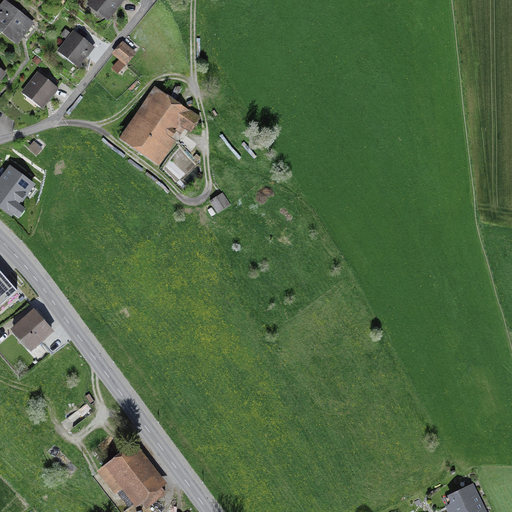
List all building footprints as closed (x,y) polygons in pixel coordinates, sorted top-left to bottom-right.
[(119,0),(95,0),(90,8),(110,22),(124,4),(119,0)] [(36,27),(7,5),(0,13),(0,30),(21,47),(36,27)] [(75,35),(61,53),(81,68),(95,50),(75,35)] [(140,51),(127,40),(114,56),(127,67),(140,51)] [(37,74),(23,93),(43,107),(57,88),(37,74)] [(156,97),(127,143),(163,167),(193,121),(156,97)] [(34,143),(30,148),(37,153),(41,148),(34,143)] [(10,168),(0,182),(0,205),(11,214),(33,185),(10,168)] [(223,191),(210,200),(218,213),(232,204),(223,191)] [(0,298),(13,287),(0,271),(0,298)] [(53,330),(33,309),(11,328),(31,350),(53,330)] [(169,486),(138,445),(101,472),(119,496),(126,491),(140,509),(169,486)] [(446,505),(449,511),(458,511),(480,501),(471,484),(448,496),(451,502),(446,505)] [(485,511),(480,501),(458,511),(485,511)]
